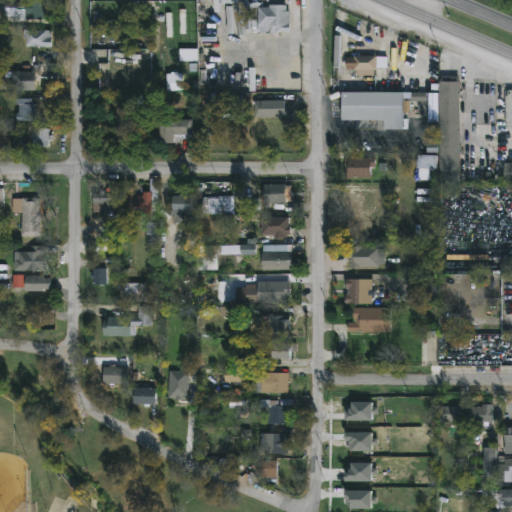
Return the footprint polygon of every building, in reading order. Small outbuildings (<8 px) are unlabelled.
[(42,0),(42,19),(16,19),(16,10),(1,10),(1,2),(20,2),(20,0),(42,0)] [(286,10),(290,11),(289,32),(276,32),(276,26),(258,26),(258,7),(268,7),(269,5),(286,5),(286,10)] [(50,45),(25,46),(26,39),(23,38),(23,29),(51,30),(50,45)] [(245,49),(221,49),(221,36),(245,36),(245,49)] [(387,57),(387,67),(347,67),(347,58),(354,58),(354,56),(387,57)] [(106,63),(106,89),(129,89),(129,63),(106,63)] [(36,71),(36,75),(39,75),(39,85),(34,85),(34,90),(11,89),(12,77),(4,77),(5,71),(36,71)] [(460,76),(460,183),(438,182),(439,119),(421,118),(421,120),(415,120),(415,118),(402,118),(402,130),(377,130),(377,121),(341,120),(341,92),(439,93),(439,82),(441,82),(441,76),(460,76)] [(36,111),(34,121),(15,122),(15,113),(18,113),(18,105),(16,105),(16,99),(31,99),(31,104),(35,104),(34,111),(36,111)] [(283,101),(284,107),(286,107),(286,115),(253,116),(253,100),(283,99),(283,101)] [(176,144),(159,144),(159,120),(191,120),(192,135),(180,135),(180,144),(176,144)] [(48,128),(48,136),(52,136),(52,140),(48,140),(48,147),(33,147),(33,137),(29,137),(29,132),(33,132),(33,128),(48,128)] [(436,169),(436,156),(417,156),(417,169),(436,169)] [(370,178),(344,178),(344,167),(347,167),(347,157),(375,158),(375,169),(370,169),(370,178)] [(284,183),(284,189),(289,189),(289,198),(284,198),(284,202),(263,203),(262,183),(284,183)] [(104,191),(104,193),(109,194),(110,191),(119,194),(118,212),(93,211),(93,193),(99,193),(99,191),(104,191)] [(151,192),(150,220),(143,220),(143,214),(125,214),(125,197),(128,197),(128,195),(142,196),(143,191),(151,192)] [(183,193),(195,195),(195,206),(191,206),(191,210),(180,210),(180,222),(173,222),(173,214),(172,214),(172,194),(183,193)] [(234,195),(233,213),(197,212),(197,202),(202,203),(202,196),(234,195)] [(40,198),(39,212),(41,213),(41,235),(21,234),(22,212),(12,211),(13,199),(40,198)] [(288,216),(289,233),(285,233),(285,238),(273,238),(273,235),(260,235),(260,216),(288,216)] [(291,250),(291,258),(294,258),(294,269),(262,269),(261,244),(291,244),(291,250)] [(42,251),(42,252),(47,252),(47,269),(14,270),(14,251),(29,251),(29,245),(42,245),(42,251)] [(211,269),(199,269),(199,245),(255,245),(255,254),(217,253),(217,269),(211,269)] [(364,245),(364,248),(377,248),(377,267),(348,267),(348,257),(344,258),(343,246),(364,245)] [(92,286),(108,286),(108,270),(92,270),(92,286)] [(43,275),(43,277),(50,277),(50,288),(43,288),(43,290),(24,290),(24,275),(43,275)] [(372,287),(372,303),(345,302),(345,293),(348,292),(348,287),(345,287),(345,278),(372,278),(372,287)] [(151,306),(150,326),(135,325),(135,336),(102,335),(103,319),(107,319),(107,315),(137,316),(137,305),(151,306)] [(390,307),(390,331),(347,331),(347,322),(355,322),(355,319),(352,319),(352,307),(390,307)] [(271,314),(290,314),(290,331),(276,331),(276,334),(260,334),(259,324),(256,325),(255,316),(260,316),(260,314),(271,314)] [(282,339),(282,343),(296,343),(296,350),(289,350),(289,358),(271,358),(271,339),(282,339)] [(126,383),(102,383),(102,366),(127,366),(126,383)] [(188,372),(170,372),(170,400),(188,400),(188,372)] [(260,391),(254,391),(255,374),(261,374),(261,372),(288,372),(288,392),(260,391)] [(173,382),(173,392),(178,392),(179,390),(190,390),(189,408),(162,407),(162,382),(173,382)] [(155,403),(132,403),(132,387),(155,387),(155,403)] [(293,405),(290,405),(290,417),(297,417),(297,424),(267,424),(267,407),(259,407),(259,399),(278,400),(278,405),(280,405),(280,399),(293,399),(293,405)] [(493,403),(493,428),(482,428),(482,422),(470,422),(470,405),(482,406),(482,403),(493,403)] [(459,425),(439,424),(440,405),(460,406),(459,425)] [(286,452),(265,452),(265,433),(286,434),(286,452)] [(497,475),(484,475),(485,447),(497,447),(497,475)] [(277,476),(257,476),(257,460),(277,460),(277,476)] [(511,505),(504,505),(504,499),(499,499),(499,488),(511,488),(511,505)]
